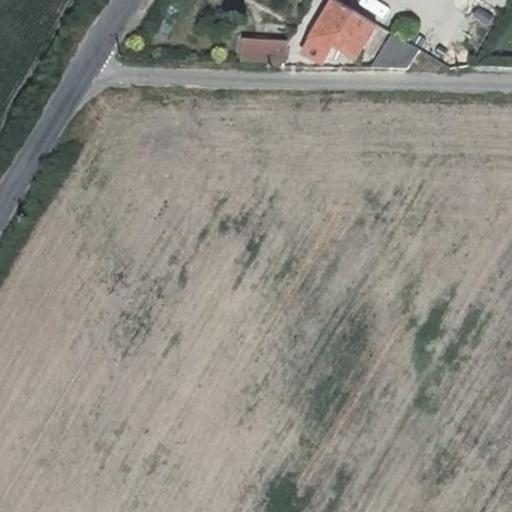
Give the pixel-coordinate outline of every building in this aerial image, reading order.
[(333,21),(311,60),(327,68),(336,51),(360,62),(378,28),(332,2),(325,16),(333,21)] [(466,60),(494,14),(475,2),(447,48),(466,60)] [(393,36),(375,72),(409,73),(420,51),(393,36)] [(251,50),(250,68),(291,69),(292,52),(251,50)] [(469,56),(458,74),(473,75),(480,63),(469,56)]
